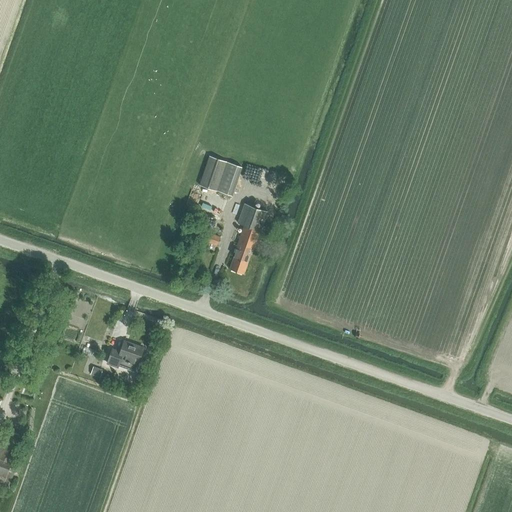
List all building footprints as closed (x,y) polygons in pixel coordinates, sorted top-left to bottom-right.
[(217,191),(232,196),(242,167),(209,155),(199,185),(217,191)] [(230,268),(244,273),(260,230),(261,231),(268,211),(245,203),(238,222),(244,225),(230,268)] [(206,242),(218,246),(221,236),(210,232),(206,242)] [(260,240),(258,246),(265,248),(267,242),(260,240)] [(107,364),(118,368),(121,361),(137,366),(144,347),(124,340),(121,351),(113,348),(107,364)] [(82,351),(92,355),(94,350),(84,346),(82,351)] [(91,374),(100,377),(103,370),(94,367),(91,374)] [(3,485),(12,462),(24,435),(8,428),(0,447),(0,484),(3,486),(3,485)] [(3,485),(9,488),(18,465),(12,462),(3,485)]
